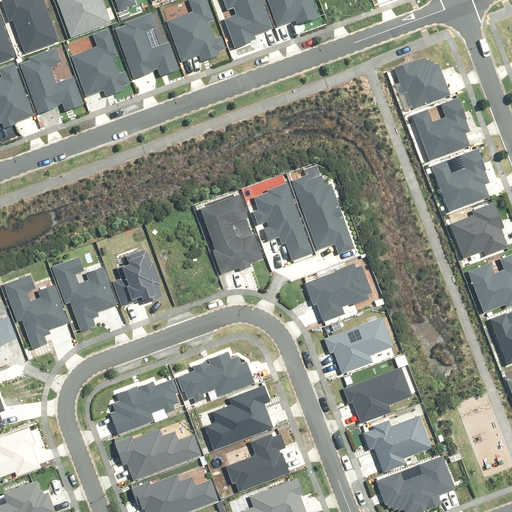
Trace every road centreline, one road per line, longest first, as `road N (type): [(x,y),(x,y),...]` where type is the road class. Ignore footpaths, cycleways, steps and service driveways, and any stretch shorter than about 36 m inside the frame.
road 1 (residential): [(350,511),(283,337),(273,322),(242,311),(81,368),(69,385),(68,417),(101,511)]
road 2 (residential): [(0,168),(460,4)]
road 3 (residential): [(460,4),(511,143)]
